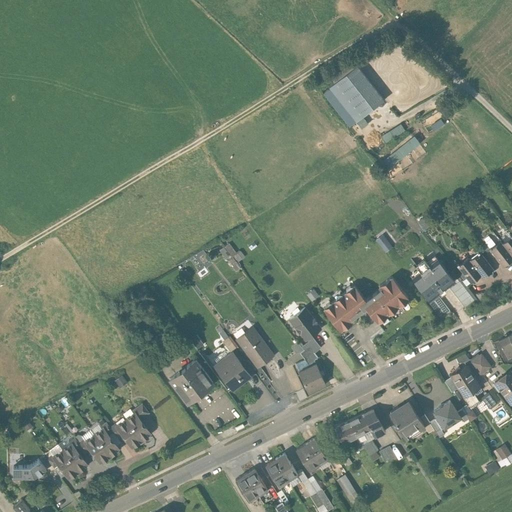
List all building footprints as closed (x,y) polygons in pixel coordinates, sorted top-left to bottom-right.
[(384,100),(357,65),(329,87),(362,129),(369,125),(362,117),(384,100)] [(386,141),(407,131),(403,124),(382,134),(386,141)] [(416,134),(382,161),(388,169),(422,141),(416,134)] [(376,236),(384,248),(396,240),(387,228),(376,236)] [(511,234),(502,242),(511,255),(511,234)] [(508,260),(511,257),(511,255),(502,242),(500,239),(494,243),(490,238),(485,242),(503,265),(506,265),(508,264),(508,260)] [(236,253),(236,248),(223,248),(223,257),(230,256),(230,253),(236,253)] [(199,272),(212,263),(203,249),(190,258),(199,272)] [(467,256),(480,273),(482,276),(487,272),(490,272),(492,271),(493,269),(492,268),(479,250),(469,258),(467,256)] [(476,276),(480,273),(467,256),(458,263),(458,262),(456,263),(471,281),(474,282),(476,280),(476,276)] [(236,269),(241,267),(237,257),(231,260),(236,269)] [(454,280),(437,257),(429,263),(426,260),(418,267),(420,270),(412,276),(429,299),(454,280)] [(363,308),(366,305),(376,319),(379,319),(407,297),(408,295),(392,275),(390,274),(378,283),(378,285),(381,289),(370,297),(368,295),(365,297),(355,284),(353,284),(325,305),(324,308),(339,327),(342,328),(353,319),(353,317),(352,316),(356,314),(353,310),(361,305),(363,308)] [(320,327),(305,307),(300,310),(298,308),(292,312),(294,315),(290,318),(296,326),(296,328),(299,332),(301,333),(305,338),(320,327)] [(268,345),(254,327),(243,336),(251,347),(247,350),(259,366),(272,356),(265,348),(268,345)] [(511,333),(498,340),(507,358),(511,355),(511,333)] [(231,335),(225,339),(232,350),(238,346),(231,335)] [(483,373),(493,363),(481,351),(471,361),(483,373)] [(250,375),(233,353),(217,364),(224,373),(225,372),(228,377),(225,379),(232,388),(250,375)] [(326,383),(315,360),(313,360),(309,363),(305,358),(295,363),(309,392),(326,383)] [(196,360),(196,359),(170,378),(170,379),(171,379),(175,384),(174,384),(187,401),(213,382),(200,365),(196,360)] [(480,385),(466,365),(457,371),(456,370),(450,374),(470,404),(478,399),(472,390),(480,385)] [(511,396),(511,372),(510,370),(503,376),(502,375),(494,381),(509,399),(511,396)] [(482,394),(490,407),(499,401),(492,389),(482,394)] [(450,399),(433,410),(444,426),(460,416),(450,399)] [(424,424),(409,401),(400,407),(397,406),(390,411),(390,413),(405,437),(424,424)] [(372,409),(349,420),(356,435),(370,428),(374,436),(385,430),(381,422),(380,423),(377,416),(376,416),(372,409)] [(135,412),(126,419),(142,441),(148,436),(147,434),(150,432),(135,412)] [(135,446),(142,441),(126,419),(116,426),(131,446),(134,444),(135,446)] [(356,435),(349,420),(334,427),(338,434),(335,435),(337,438),(339,437),(341,441),(356,435)] [(103,428),(94,435),(110,456),(117,451),(116,450),(118,448),(103,428)] [(110,456),(94,435),(85,442),(100,461),(102,460),(103,461),(110,456)] [(314,437),(305,443),(318,463),(327,457),(314,437)] [(493,449),(501,467),(511,461),(511,451),(508,442),(493,449)] [(318,463),(305,443),(296,448),(309,468),(318,463)] [(385,459),(397,454),(391,443),(380,448),(385,459)] [(72,444),(62,450),(79,472),(86,467),(84,465),(87,464),(72,444)] [(73,477),(79,472),(62,450),(54,457),(69,477),(71,475),(73,477)] [(284,453),(275,458),(288,478),(297,473),(284,453)] [(288,478),(275,458),(265,464),(278,484),(288,478)] [(30,465),(13,465),(13,478),(34,478),(46,469),(38,459),(30,465)] [(495,459),(486,465),(492,473),(501,467),(495,459)] [(254,469),(245,474),(258,494),(266,489),(254,469)] [(347,472),(338,477),(351,500),(361,494),(347,472)] [(258,494),(245,474),(235,480),(248,500),(258,494)] [(278,492),(284,500),(288,496),(282,488),(278,492)] [(29,508),(22,499),(13,506),(18,511),(44,511),(41,511),(27,511),(29,511),(29,508)] [(276,504),(279,511),(290,511),(285,500),(276,504)]
